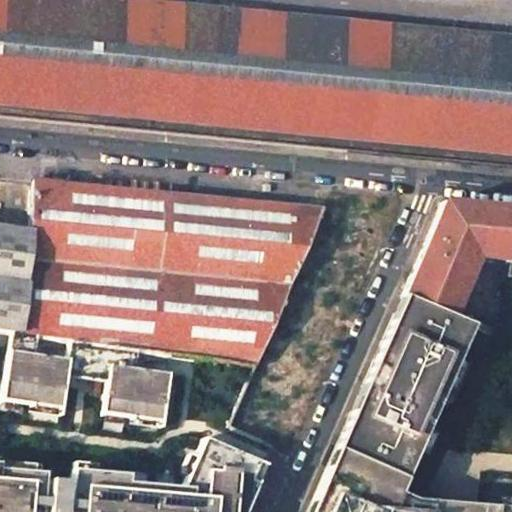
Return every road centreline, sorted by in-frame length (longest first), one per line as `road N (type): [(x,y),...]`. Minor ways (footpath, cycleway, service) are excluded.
road 1 (residential): [(430,175),(0,133)]
road 2 (residential): [(430,175),(288,511)]
